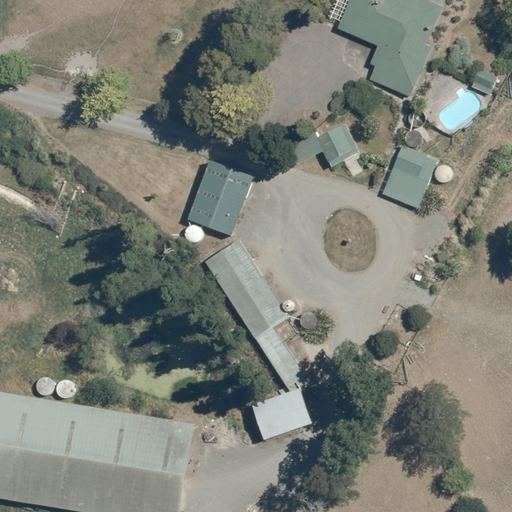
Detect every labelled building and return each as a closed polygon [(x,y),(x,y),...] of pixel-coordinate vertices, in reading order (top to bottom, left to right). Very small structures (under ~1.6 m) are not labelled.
[(442,10),(418,0),(355,0),(343,31),(384,48),(370,81),(409,98),(430,49),(426,47),(442,10)] [(499,76),(481,68),(472,89),(490,97),(499,76)] [(325,154),(332,173),(365,160),(350,121),(303,139),(310,160),(325,154)] [(429,181),(437,161),(402,148),(383,196),(418,210),(429,181)] [(287,320),(237,244),(207,264),(256,340),(275,327),(287,320)] [(291,393),(302,392),(312,385),(275,327),(256,340),(291,393)] [(302,392),(291,393),(268,400),(279,436),(312,426),(302,392)] [(183,511),(194,424),(183,423),(0,395),(0,500),(78,511),(183,511)]
